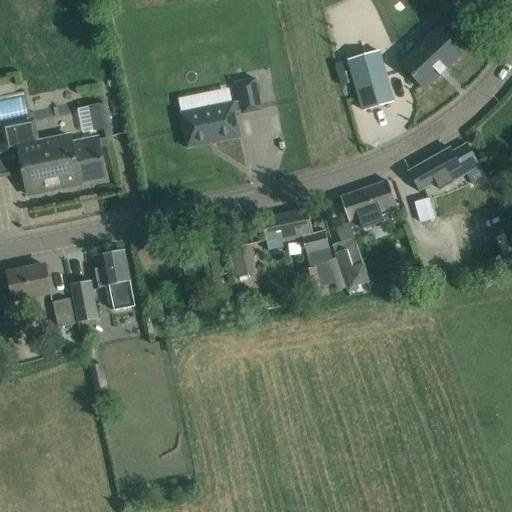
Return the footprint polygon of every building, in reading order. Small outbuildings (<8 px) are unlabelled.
[(439,27),(401,59),(423,86),(461,55),(456,48),(439,27)] [(380,51),(347,60),(362,111),(394,102),(380,51)] [(179,112),(186,147),(239,135),(234,112),(240,111),(240,113),(261,109),(254,77),(233,82),(237,100),(179,112)] [(17,145),(27,194),(80,182),(79,178),(105,172),(99,145),(86,148),(85,141),(72,144),(71,138),(36,145),(31,123),(6,128),(9,147),(17,145)] [(408,172),(418,189),(436,179),(441,187),(479,164),(467,144),(452,152),(450,148),(408,172)] [(341,243),(331,246),(347,291),(348,293),(356,290),(358,289),(357,285),(369,281),(363,263),(361,263),(353,239),(354,238),(351,228),(361,225),(362,229),(384,221),(382,216),(398,210),(388,181),(340,197),(349,223),(336,228),(341,243)] [(433,219),(428,199),(415,202),(420,222),(433,219)] [(302,239),(306,256),(309,267),(319,265),(332,262),(329,250),(325,231),(313,233),(307,210),(261,220),(266,242),(268,251),(284,247),(283,243),(302,239)] [(231,249),(238,277),(256,272),(249,244),(231,249)] [(96,270),(100,289),(111,287),(116,312),(135,308),(128,271),(124,251),(100,256),(102,269),(96,270)] [(7,273),(11,293),(13,300),(50,293),(45,265),(7,273)] [(327,273),(317,275),(316,269),(303,272),(307,291),(320,288),(319,286),(329,284),(327,273)] [(97,319),(91,284),(72,287),(78,322),(97,319)] [(53,303),(59,328),(74,325),(69,300),(53,303)] [(99,363),(89,366),(95,388),(104,386),(99,363)]
